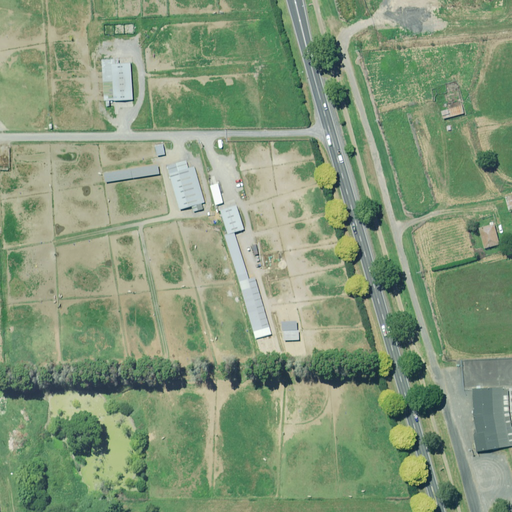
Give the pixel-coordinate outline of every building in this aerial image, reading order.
[(107,27),(107,35),(135,34),(135,26),(107,27)] [(114,60),(102,61),(105,102),(115,101),(115,102),(134,101),(131,64),(114,65),(114,60)] [(469,113),(466,106),(445,111),(447,119),(469,113)] [(205,203),(195,168),(189,169),(187,162),(168,167),(170,175),(180,210),(205,203)] [(237,206),(221,211),(228,236),(235,234),(245,231),(237,206)] [(503,245),(498,224),(482,228),(488,249),(503,245)] [(228,236),(225,237),(256,341),(272,336),(255,279),(249,281),(235,234),(228,236)] [(505,385),(474,386),(475,413),(478,431),(475,432),(478,449),(511,444),(506,410),(505,385)]
